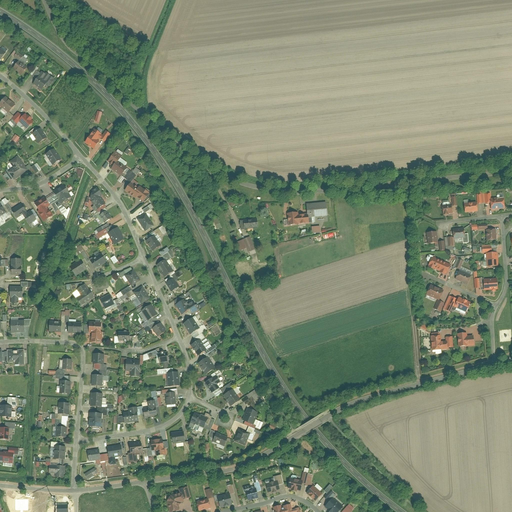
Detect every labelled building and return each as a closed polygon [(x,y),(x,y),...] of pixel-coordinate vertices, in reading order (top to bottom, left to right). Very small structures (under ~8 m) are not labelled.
[(16,50),(12,55),(20,60),(14,68),(23,75),(28,67),(25,65),(29,60),(27,58),(29,56),(26,54),(24,56),(16,50)] [(31,74),(38,79),(34,84),(43,91),(47,85),(50,88),(56,79),(46,72),(46,73),(42,71),(41,73),(37,70),(39,68),(37,66),(31,74)] [(16,105),(7,97),(0,105),(9,113),(16,105)] [(19,113),(13,119),(17,124),(20,121),(23,117),(19,113)] [(28,116),(26,114),(23,117),(20,121),(28,129),(34,122),(32,120),(33,119),(29,116),(28,116)] [(47,139),(40,129),(32,134),(39,145),(47,139)] [(95,129),(85,142),(94,148),(101,138),(106,142),(112,134),(107,130),(104,134),(95,129)] [(63,160),(55,149),(47,154),(55,166),(63,160)] [(117,150),(109,161),(115,165),(112,168),(127,179),(133,171),(125,166),(128,162),(122,158),(123,155),(122,155),(124,153),(119,149),(118,151),(117,150)] [(29,170),(19,156),(11,162),(14,167),(9,171),(15,180),(29,170)] [(33,171),(32,172),(34,175),(41,170),(37,163),(31,167),(33,171)] [(136,167),(128,179),(132,182),(126,191),(137,199),(138,197),(144,202),(151,193),(141,186),(140,187),(136,185),(139,182),(135,179),(141,170),(136,167)] [(65,184),(55,191),(60,199),(63,203),(73,197),(65,184)] [(474,201),(482,200),(481,189),(481,187),(477,187),(477,190),(473,191),(473,198),(474,201)] [(93,190),(92,197),(98,209),(107,204),(102,197),(104,196),(98,188),(93,190)] [(481,189),(482,200),(487,199),(488,207),(502,205),(500,194),(488,195),(487,188),(481,189)] [(449,203),(453,203),(452,194),(447,194),(448,202),(439,203),(439,212),(450,211),(449,203)] [(45,197),(35,203),(41,212),(48,207),(50,206),(45,197)] [(475,209),(474,201),(473,198),(459,200),(460,211),(475,209)] [(52,204),(57,211),(60,209),(64,206),(63,203),(60,199),(52,204)] [(327,202),(308,204),(309,214),(309,217),(328,216),(327,202)] [(22,204),(13,210),(18,218),(24,214),(27,212),(22,204)] [(146,213),(138,218),(146,232),(155,226),(150,218),(153,216),(150,211),(155,208),(152,204),(144,209),(146,213)] [(60,209),(67,219),(71,209),(69,207),(68,210),(64,206),(60,209)] [(39,213),(45,221),(54,216),(48,207),(41,212),(39,213)] [(230,209),(224,212),(226,217),(232,214),(230,209)] [(112,218),(108,211),(101,215),(106,222),(112,218)] [(30,224),(37,220),(32,212),(29,215),(26,217),(25,217),(30,224)] [(298,212),(288,213),(289,224),(299,223),(299,215),(298,212)] [(299,215),(299,223),(309,223),(309,217),(309,214),(299,215)] [(222,226),(219,218),(214,219),(218,228),(222,226)] [(258,219),(241,220),(242,229),(259,228),(258,219)] [(482,238),(494,237),(494,225),(485,225),(484,221),(474,221),(474,226),(482,226),(482,238)] [(156,235),(147,241),(153,251),(162,245),(159,241),(162,239),(161,237),(169,231),(165,224),(154,232),(156,235)] [(113,225),(97,234),(99,239),(109,233),(115,230),(113,225)] [(115,230),(109,233),(115,244),(125,238),(119,228),(115,230)] [(464,228),(453,229),(454,238),(465,237),(464,228)] [(428,244),(438,243),(437,232),(427,233),(428,244)] [(251,236),(238,242),(242,251),(247,248),(249,252),(256,249),(251,236)] [(445,246),(454,245),(452,236),(444,237),(445,246)] [(483,264),(494,264),(494,249),(489,249),(488,242),(478,243),(479,250),(483,250),(483,264)] [(166,260),(157,265),(165,277),(175,271),(173,268),(175,267),(170,259),(174,257),(172,253),(174,252),(172,250),(163,256),(166,260)] [(86,252),(82,254),(87,263),(91,261),(86,252)] [(103,254),(91,261),(96,269),(108,263),(103,254)] [(447,262),(428,254),(424,263),(442,272),(447,262)] [(454,266),(459,268),(463,259),(458,256),(454,266)] [(22,259),(12,259),(12,274),(22,274),(22,259)] [(81,260),(70,267),(76,276),(87,269),(81,260)] [(471,272),(460,268),(455,278),(466,283),(471,272)] [(134,269),(125,275),(132,286),(141,280),(134,269)] [(181,270),(165,280),(172,292),(180,287),(177,281),(179,280),(178,278),(183,275),(181,270)] [(480,288),(494,287),(494,286),(493,276),(479,276),(480,288)] [(32,291),(32,282),(23,282),(23,287),(23,291),(32,291)] [(435,296),(439,288),(427,282),(422,292),(433,297),(429,305),(436,308),(440,299),(435,296)] [(95,297),(86,284),(78,290),(82,295),(78,298),(83,305),(95,297)] [(143,286),(135,292),(142,304),(151,298),(143,286)] [(23,287),(11,287),(11,297),(13,297),(13,303),(19,303),(19,297),(23,297),(23,291),(23,287)] [(130,287),(122,292),(127,299),(135,294),(130,287)] [(448,293),(442,307),(447,309),(449,303),(462,309),(467,299),(455,293),(454,296),(448,293)] [(112,294),(101,299),(106,309),(117,304),(112,294)] [(185,294),(174,300),(182,314),(191,309),(193,314),(200,310),(193,299),(191,300),(192,302),(189,304),(186,298),(187,298),(185,294)] [(152,305),(143,311),(149,320),(158,314),(152,305)] [(205,324),(200,327),(194,317),(184,323),(191,334),(197,330),(200,335),(208,330),(205,324)] [(25,321),(12,321),(12,332),(25,332),(25,326),(25,321)] [(62,322),(51,321),(50,331),(62,332),(62,323),(62,322)] [(69,332),(82,333),(82,322),(69,322),(69,323),(69,332)] [(102,323),(91,323),(91,325),(90,333),(92,333),(92,342),(97,342),(97,343),(103,343),(103,332),(102,332),(102,323)] [(167,330),(162,323),(157,326),(152,329),(158,337),(167,330)] [(131,331),(120,331),(120,341),(131,341),(131,331)] [(466,333),(455,334),(457,349),(474,347),(473,337),(466,338),(466,333)] [(208,344),(207,342),(208,341),(206,337),(205,337),(203,334),(195,339),(197,342),(192,345),(199,356),(204,353),(206,354),(218,346),(217,344),(213,346),(211,343),(208,344)] [(440,336),(430,336),(431,351),(447,350),(447,348),(453,348),(452,336),(445,337),(445,341),(441,341),(440,336)] [(217,348),(206,355),(208,357),(199,363),(207,375),(217,368),(210,357),(218,351),(217,348)] [(13,350),(8,350),(9,362),(15,362),(15,365),(25,364),(25,350),(21,350),(21,351),(13,352),(13,350)] [(168,351),(159,353),(161,363),(170,361),(168,351)] [(105,354),(95,354),(94,364),(95,364),(105,364),(105,354)] [(73,359),(64,359),(64,369),(66,369),(72,369),(73,359)] [(141,360),(128,359),(127,365),(127,370),(133,371),(132,377),(140,377),(141,360)] [(57,375),(57,378),(65,378),(66,369),(64,369),(58,369),(57,371),(57,375)] [(214,377),(206,382),(213,393),(221,388),(218,384),(222,382),(218,376),(222,373),(220,370),(212,375),(214,377)] [(174,373),(168,373),(169,386),(181,384),(180,372),(174,373)] [(101,375),(93,374),(93,385),(103,386),(103,375),(101,375)] [(60,393),(71,394),(71,381),(61,381),(60,393)] [(232,381),(221,388),(223,392),(234,384),(232,381)] [(238,386),(224,395),(232,406),(242,400),(238,394),(242,392),(238,386)] [(250,399),(245,402),(249,407),(257,401),(255,399),(261,395),(257,389),(248,395),(250,399)] [(103,393),(91,393),(91,406),(102,406),(103,393)] [(176,393),(167,394),(168,405),(177,404),(176,393)] [(17,406),(18,398),(9,397),(8,405),(13,406),(17,406)] [(145,414),(146,417),(158,415),(155,400),(149,401),(150,407),(144,408),(145,414)] [(70,403),(59,402),(59,414),(70,414),(70,403)] [(8,405),(2,405),(1,417),(12,417),(13,406),(8,405)] [(124,415),(126,422),(140,419),(140,415),(138,407),(130,409),(131,412),(124,413),(124,415)] [(248,408),(243,420),(246,421),(245,424),(256,428),(257,426),(260,427),(262,422),(257,419),(259,413),(248,408)] [(195,412),(189,427),(203,432),(205,428),(211,431),(215,420),(212,419),(213,417),(210,416),(211,414),(207,413),(205,416),(195,412)] [(97,413),(90,413),(90,427),(103,427),(104,414),(97,413)] [(271,423),(268,428),(273,432),(277,428),(271,423)] [(240,428),(235,441),(246,446),(251,435),(255,436),(256,432),(260,434),(261,431),(249,426),(247,431),(240,428)] [(6,428),(0,427),(0,434),(0,439),(10,440),(10,428),(6,428)] [(68,427),(57,427),(57,437),(68,437),(68,427)] [(229,437),(212,430),(209,436),(215,439),(213,442),(218,445),(217,446),(224,449),(229,437)] [(184,431),(172,433),(174,444),(177,444),(177,447),(185,446),(186,453),(192,452),(190,441),(186,442),(184,431)] [(163,438),(152,440),(152,442),(150,443),(151,448),(148,448),(149,456),(157,455),(157,457),(167,455),(166,448),(170,448),(169,441),(163,442),(163,438)] [(142,441),(130,443),(132,453),(137,452),(144,451),(143,449),(142,441)] [(122,445),(108,447),(109,453),(110,458),(124,456),(122,445)] [(66,446),(56,446),(55,459),(66,459),(66,446)] [(100,449),(88,451),(90,461),(101,459),(101,455),(100,449)] [(9,453),(1,452),(0,460),(4,461),(4,463),(14,464),(15,453),(9,453)] [(129,454),(130,463),(139,461),(137,452),(132,453),(129,454)] [(101,459),(102,462),(111,460),(110,458),(109,453),(101,455),(101,459)] [(65,466),(58,466),(57,473),(57,478),(65,478),(65,466)] [(96,468),(86,474),(89,479),(99,472),(96,468)] [(279,481),(280,485),(285,483),(282,474),(274,477),(276,481),(279,481)] [(288,488),(301,492),(303,484),(304,481),(290,478),(288,488)] [(267,484),(270,494),(281,490),(280,485),(279,481),(276,481),(267,484)] [(249,501),(260,498),(258,491),(255,484),(244,487),(249,501)] [(307,494),(316,502),(324,494),(314,485),(307,494)] [(323,491),(326,494),(332,487),(329,485),(323,491)] [(183,492),(185,500),(192,498),(189,487),(182,488),(183,492)] [(209,498),(209,499),(215,497),(212,488),(207,490),(209,498)] [(325,497),(330,502),(333,498),(336,494),(331,490),(325,497)] [(170,511),(174,511),(180,510),(180,507),(182,504),(185,503),(185,500),(183,492),(172,495),(167,502),(170,511)] [(218,496),(222,508),(234,505),(231,494),(230,493),(218,496)] [(197,501),(200,511),(212,508),(209,499),(209,498),(197,501)] [(326,507),(331,511),(339,511),(344,507),(333,498),(330,502),(326,507)]
